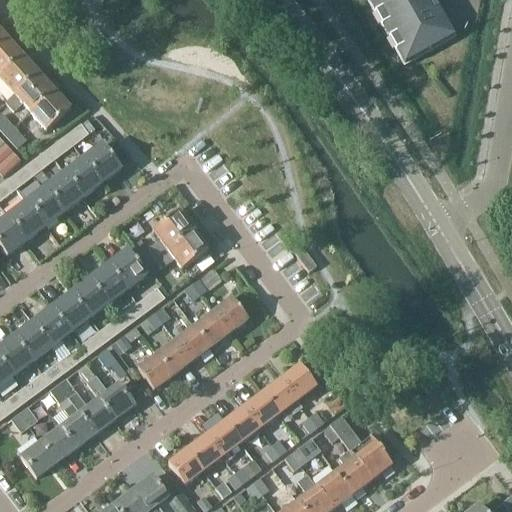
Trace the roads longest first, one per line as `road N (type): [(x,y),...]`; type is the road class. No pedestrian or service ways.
road 1 (residential): [(48,511),(304,323),(184,167),(0,306)]
road 2 (secondary): [(438,226),(316,43),(275,0)]
road 3 (residential): [(438,226),(492,184),(511,72)]
road 4 (secondary): [(511,351),(438,226)]
